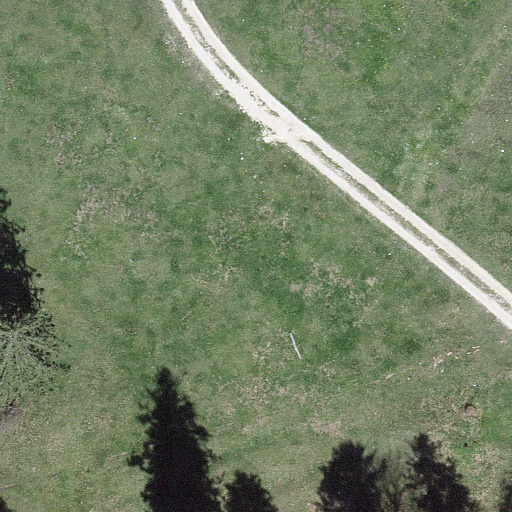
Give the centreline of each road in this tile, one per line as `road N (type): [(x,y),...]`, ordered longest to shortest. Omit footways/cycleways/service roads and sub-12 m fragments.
road 1 (track): [(511,309),(272,113),(223,66),(178,0)]
road 2 (track): [(418,235),(414,178),(422,154),(511,34)]
